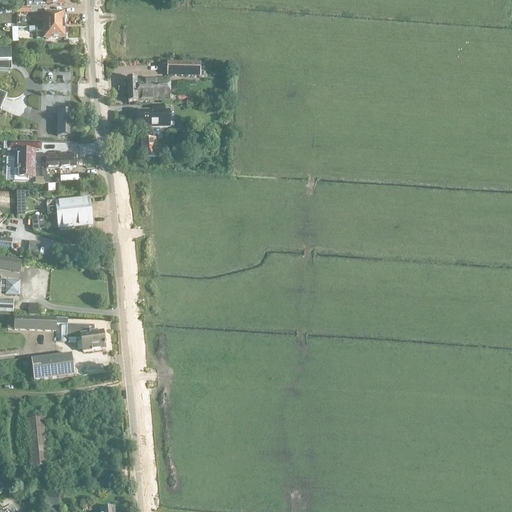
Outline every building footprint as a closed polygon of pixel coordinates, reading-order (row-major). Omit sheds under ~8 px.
[(64,27),(64,26),(64,14),(42,15),(42,16),(41,16),(41,22),(38,22),(38,28),(64,27)] [(64,27),(38,28),(36,28),(29,28),(29,32),(36,32),(43,32),(43,39),(64,38),(64,27)] [(0,71),(11,72),(11,50),(7,50),(7,49),(0,48),(0,112),(0,113),(7,96),(0,93),(0,71)] [(168,64),(167,77),(191,77),(191,73),(199,73),(200,64),(168,64)] [(169,80),(137,81),(137,79),(127,80),(128,103),(137,103),(137,101),(169,100),(169,80)] [(138,112),(139,129),(170,128),(169,111),(164,111),(164,106),(152,106),(152,112),(138,112)] [(58,113),(57,137),(73,137),(73,113),(58,113)] [(141,140),(142,152),(143,159),(157,158),(157,157),(161,156),(161,150),(156,150),(155,139),(141,140)] [(41,150),(41,143),(34,143),(8,142),(8,143),(8,151),(15,152),(15,150),(34,150),(41,150)] [(15,159),(14,181),(25,182),(25,179),(33,179),(34,152),(18,152),(18,159),(15,159)] [(46,159),(46,164),(47,170),(59,169),(76,168),(75,156),(47,158),(46,159)] [(25,216),(24,193),(19,193),(16,193),(17,217),(25,216)] [(56,203),(47,203),(48,216),(57,215),(90,213),(89,198),(56,201),(56,203)] [(90,213),(57,215),(58,230),(92,227),(90,213)] [(80,236),(68,237),(69,245),(81,243),(80,236)] [(13,241),(0,239),(0,251),(11,253),(13,241)] [(38,254),(40,244),(29,242),(28,252),(38,254)] [(0,270),(21,273),(21,269),(22,263),(0,259),(0,270)] [(0,279),(0,299),(1,299),(1,295),(5,295),(5,298),(20,298),(20,284),(6,283),(6,285),(1,284),(1,279),(0,279)] [(0,312),(12,313),(13,301),(0,300),(0,312)] [(38,307),(28,306),(28,314),(38,314),(38,307)] [(53,332),(54,325),(67,325),(67,321),(53,321),(15,320),(15,331),(53,332)] [(67,325),(66,339),(81,340),(83,353),(105,350),(105,347),(106,347),(106,345),(104,345),(103,332),(95,333),(94,326),(93,326),(67,325)] [(31,361),(32,371),(34,383),(74,377),(72,356),(31,361)] [(47,467),(45,440),(43,419),(27,420),(32,468),(47,467)] [(55,508),(57,508),(58,508),(59,495),(44,493),(43,507),(55,508)]
